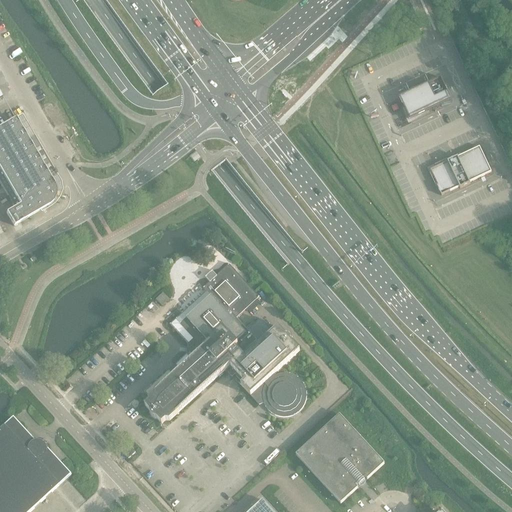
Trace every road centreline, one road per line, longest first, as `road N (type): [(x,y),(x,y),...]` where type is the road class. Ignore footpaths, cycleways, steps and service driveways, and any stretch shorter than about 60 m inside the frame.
road 1 (primary): [(219,116),(377,314),(511,447)]
road 2 (primary): [(511,412),(417,319),(241,98)]
road 3 (unclassified): [(123,480),(0,346)]
road 4 (unclassified): [(87,202),(0,52)]
road 5 (unclassified): [(87,202),(129,182),(219,116)]
road 6 (unclassified): [(208,101),(87,202)]
road 7 (tertiary): [(241,98),(356,0)]
road 8 (primary): [(133,0),(208,101)]
road 9 (tertiary): [(321,0),(227,81)]
